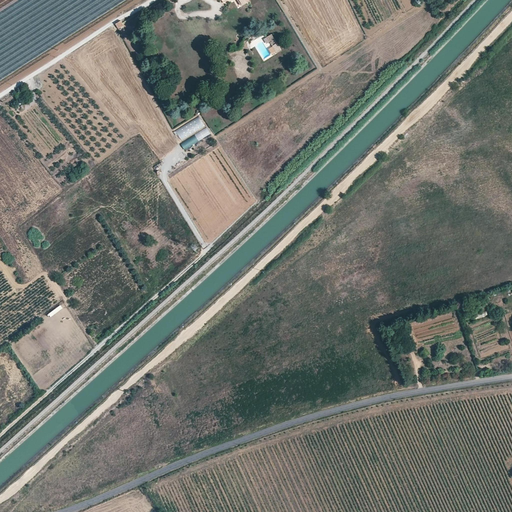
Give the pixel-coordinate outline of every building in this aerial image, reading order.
[(115,24),(118,29),(123,25),(121,20),(115,24)] [(276,42),(271,34),(267,37),(272,45),(276,42)] [(203,79),(207,89),(219,84),(215,75),(203,79)] [(174,131),(179,141),(205,127),(201,118),(174,131)] [(183,149),(211,134),(207,128),(180,143),(183,149)] [(60,306),(48,314),(50,317),(62,309),(60,306)]
